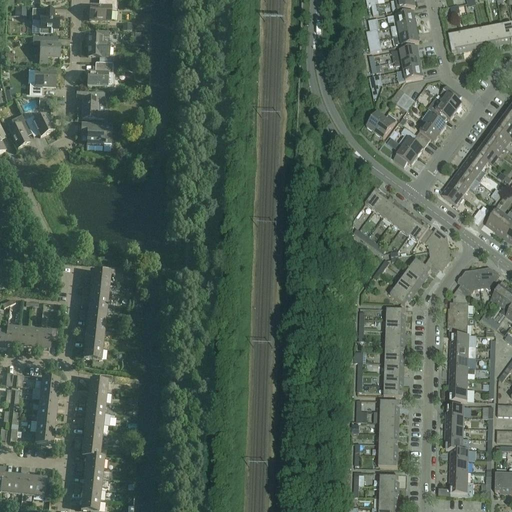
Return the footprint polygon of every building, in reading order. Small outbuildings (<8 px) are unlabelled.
[(411,0),(396,3),(391,4),(393,14),(398,13),(415,10),(413,0),(411,0)] [(90,22),(111,23),(111,13),(116,13),(117,2),(104,1),(104,8),(90,7),(90,22)] [(33,11),(32,23),(40,24),(40,36),(54,37),(54,32),(58,32),(59,18),(54,18),(55,12),(33,11)] [(413,14),(387,20),(388,26),(397,25),(397,28),(415,25),(413,14)] [(417,35),(415,25),(397,28),(390,29),(392,40),(417,35)] [(511,44),(511,25),(501,27),(505,45),(511,44)] [(505,45),(501,27),(491,29),(494,48),(505,45)] [(494,48),(491,29),(480,32),(484,50),(494,48)] [(484,50),(480,32),(469,34),(473,52),(484,50)] [(88,59),(98,59),(109,60),(110,40),(109,40),(109,34),(96,33),(95,39),(89,39),(88,59)] [(473,52),(469,34),(459,36),(462,54),(473,52)] [(419,45),(417,35),(392,40),(395,50),(419,45)] [(462,54),(459,36),(448,38),(451,56),(462,54)] [(47,46),(48,39),(33,39),(33,46),(41,46),(40,66),(47,66),(47,60),(59,60),(60,46),(47,46)] [(419,60),(417,50),(391,55),(393,65),(394,65),(419,60)] [(421,70),(419,60),(394,65),(395,69),(402,68),(403,73),(421,70)] [(115,78),(113,76),(113,66),(97,65),(97,75),(88,75),(87,89),(112,90),(114,88),(115,78)] [(421,70),(403,73),(396,75),(398,85),(423,80),(421,70)] [(30,99),(42,99),(42,89),(56,90),(56,74),(35,73),(35,84),(30,86),(30,99)] [(381,87),(379,78),(369,80),(373,102),(376,101),(381,87)] [(458,103),(461,99),(446,87),(440,96),(445,99),(441,104),(456,115),(462,106),(458,103)] [(396,106),(404,96),(399,92),(391,102),(396,106)] [(105,96),(89,95),(89,101),(83,101),(82,120),(104,121),(105,96)] [(401,110),(409,100),(404,96),(396,106),(401,110)] [(407,114),(414,103),(409,100),(401,110),(407,114)] [(449,123),(456,115),(441,104),(436,100),(427,111),(428,112),(433,115),(432,117),(442,125),(446,120),(449,123)] [(446,128),(442,125),(432,117),(433,115),(428,112),(421,122),(425,126),(440,136),(446,128)] [(511,114),(509,113),(502,121),(511,128),(511,114)] [(374,135),(385,121),(376,115),(366,129),(374,135)] [(383,141),(393,127),(397,122),(389,116),(385,121),(374,135),(383,141)] [(25,135),(30,132),(25,122),(23,117),(12,123),(15,129),(9,132),(18,151),(30,145),(25,135)] [(33,118),(25,122),(30,132),(34,139),(39,137),(41,140),(55,133),(47,117),(35,123),(33,118)] [(511,137),(511,128),(502,121),(496,130),(510,140),(511,137)] [(82,126),(81,142),(87,142),(87,152),(103,153),(111,153),(111,146),(112,127),(82,126)] [(434,145),(440,136),(425,126),(416,139),(426,146),(430,142),(434,145)] [(404,138),(398,146),(402,149),(417,160),(426,146),(416,139),(404,130),(401,135),(404,138)] [(510,140),(496,130),(489,139),(503,149),(510,140)] [(503,149),(489,139),(483,148),(497,158),(503,149)] [(483,148),(477,156),(488,164),(487,165),(490,167),(497,158),(483,148)] [(411,168),(417,160),(402,149),(393,162),(403,170),(407,165),(411,168)] [(477,156),(474,154),(467,163),(481,173),(487,165),(488,164),(477,156)] [(467,163),(461,171),(475,182),(479,185),(485,176),(481,173),(467,163)] [(475,182),(461,171),(455,180),(468,191),(475,182)] [(468,191),(455,180),(448,189),(462,199),(468,191)] [(462,199),(448,189),(442,198),(455,208),(462,199)] [(373,213),(384,198),(376,192),(365,207),(373,213)] [(382,220),(393,205),(384,198),(373,213),(382,220)] [(391,226),(402,211),(393,205),(382,220),(391,226)] [(400,233),(411,218),(402,211),(391,226),(400,233)] [(486,217),(480,213),(479,212),(471,223),(478,228),(486,217)] [(495,233),(505,219),(496,212),(486,226),(495,233)] [(505,219),(495,233),(504,239),(511,228),(511,216),(509,214),(505,219)] [(409,239),(420,224),(411,218),(400,233),(409,239)] [(417,246),(420,242),(428,231),(420,224),(409,239),(417,246)] [(448,251),(446,239),(436,231),(433,234),(428,231),(420,242),(428,248),(429,254),(448,251)] [(14,250),(6,253),(10,260),(17,257),(14,250)] [(442,274),(450,263),(448,251),(429,254),(429,260),(424,268),(430,273),(435,277),(439,272),(442,274)] [(385,271),(389,265),(386,262),(381,268),(385,271)] [(424,282),(430,273),(424,268),(416,262),(409,271),(424,282)] [(381,277),(385,271),(381,268),(377,274),(381,277)] [(93,274),(92,286),(110,287),(111,276),(114,277),(115,271),(103,269),(102,275),(93,274)] [(497,282),(500,278),(489,270),(477,272),(480,292),(486,291),(494,297),(502,286),(497,282)] [(417,291),(424,282),(409,271),(403,280),(417,291)] [(480,292),(477,272),(465,274),(457,285),(460,287),(457,292),(468,301),(474,293),(480,292)] [(411,299),(417,291),(403,280),(396,289),(411,299)] [(108,298),(110,287),(92,286),(91,296),(108,298)] [(500,307),(511,292),(502,286),(494,297),(491,301),(500,307)] [(405,308),(411,299),(396,289),(390,297),(405,308)] [(468,308),(468,306),(468,301),(457,292),(453,297),(453,305),(450,305),(449,316),(448,316),(447,327),(449,327),(457,327),(458,317),(468,317),(468,315),(473,316),(473,308),(468,308)] [(511,293),(511,292),(500,307),(504,311),(508,314),(509,314),(511,309),(511,293)] [(107,309),(108,298),(91,296),(89,307),(107,309)] [(106,320),(107,309),(89,307),(88,318),(106,320)] [(404,323),(405,312),(386,312),(386,322),(404,323)] [(486,325),(489,320),(484,316),(481,321),(486,325)] [(467,338),(468,320),(468,317),(458,317),(457,327),(449,327),(449,338),(451,338),(467,338)] [(105,330),(106,320),(88,318),(87,329),(105,330)] [(495,324),(489,320),(486,325),(491,328),(495,324)] [(404,334),(404,323),(386,322),(385,333),(404,334)] [(500,328),(495,324),(491,328),(496,332),(500,328)] [(104,341),(105,330),(87,329),(86,339),(104,341)] [(0,351),(6,352),(8,330),(7,334),(0,333),(0,351)] [(17,349),(19,331),(8,330),(6,352),(7,348),(17,349)] [(28,350),(30,332),(19,331),(17,349),(28,350)] [(51,334),(40,333),(39,351),(50,352),(51,343),(57,343),(58,332),(52,331),(51,334)] [(39,351),(40,333),(30,332),(28,350),(39,351)] [(404,345),(404,334),(385,333),(385,344),(404,345)] [(469,338),(467,338),(451,338),(451,349),(468,350),(475,350),(476,339),(469,338)] [(103,352),(104,341),(86,339),(85,350),(103,352)] [(403,356),(404,345),(385,344),(385,355),(403,356)] [(475,350),(468,350),(451,349),(451,360),(475,361),(475,350)] [(101,363),(103,352),(85,350),(84,361),(93,362),(92,368),(104,369),(105,363),(101,363)] [(354,355),(354,365),(358,365),(362,365),(363,355),(354,355)] [(403,367),(403,356),(385,355),(384,366),(403,367)] [(451,360),(450,371),(467,371),(474,371),(475,361),(451,360)] [(402,378),(403,367),(384,366),(384,377),(402,378)] [(474,371),(467,371),(450,371),(450,381),(467,382),(467,377),(474,377),(474,371)] [(90,382),(89,393),(107,395),(108,384),(112,385),(112,378),(100,377),(100,383),(90,382)] [(402,388),(402,378),(384,377),(384,388),(402,388)] [(42,381),(41,392),(59,394),(60,383),(42,381)] [(467,393),(467,382),(450,381),(450,392),(467,393)] [(402,399),(402,388),(384,388),(383,399),(402,399)] [(58,405),(59,394),(41,392),(40,403),(58,405)] [(450,392),(449,403),(466,404),(473,404),(473,393),(467,393),(450,392)] [(106,406),(107,395),(89,393),(88,404),(106,406)] [(56,415),(58,405),(40,403),(39,413),(56,415)] [(105,417),(106,406),(88,404),(87,415),(105,417)] [(398,415),(399,404),(380,404),(380,414),(398,415)] [(463,420),(464,409),(447,408),(446,420),(463,420)] [(55,426),(56,415),(39,413),(37,424),(55,426)] [(398,426),(398,415),(380,414),(379,425),(398,426)] [(103,428),(105,417),(87,415),(85,426),(103,428)] [(463,431),(463,420),(446,420),(446,430),(463,431)] [(54,437),(55,426),(37,424),(36,435),(54,437)] [(397,437),(398,426),(379,425),(379,436),(397,437)] [(102,438),(103,428),(85,426),(84,436),(102,438)] [(463,442),(463,431),(446,430),(446,441),(463,442)] [(53,448),(54,437),(36,435),(35,446),(53,448)] [(101,449),(102,438),(84,436),(83,447),(101,449)] [(397,448),(397,437),(379,436),(379,447),(397,448)] [(469,442),(463,442),(446,441),(445,452),(451,453),(451,452),(468,453),(469,442)] [(100,460),(101,449),(83,447),(82,458),(105,461),(105,460),(100,460)] [(397,459),(397,448),(379,447),(378,458),(397,459)] [(468,464),(468,453),(451,452),(451,453),(451,463),(468,464)] [(104,471),(105,461),(82,458),(82,459),(87,459),(86,469),(104,471)] [(396,470),(397,459),(378,458),(378,469),(396,470)] [(468,475),(468,464),(451,463),(451,474),(468,475)] [(102,482),(104,471),(86,469),(84,480),(102,482)] [(12,496),(14,478),(4,477),(4,472),(1,495),(12,496)] [(467,485),(468,475),(451,474),(450,485),(467,485)] [(505,495),(506,477),(495,476),(494,495),(505,495)] [(23,497),(25,479),(14,478),(12,496),(23,497)] [(363,478),(354,478),(354,485),(358,485),(358,489),(363,489),(363,478)] [(33,498),(35,480),(25,479),(23,497),(33,498)] [(380,479),(379,489),(398,490),(398,479),(380,479)] [(47,481),(35,480),(33,498),(44,499),(44,503),(50,504),(51,492),(45,491),(47,481)] [(101,493),(102,482),(84,480),(83,491),(101,493)] [(474,486),(467,485),(450,485),(450,499),(473,500),(474,486)] [(397,501),(398,490),(379,489),(379,500),(397,501)] [(100,503),(101,493),(83,491),(82,501),(100,503)] [(397,511),(397,501),(379,500),(378,511),(397,511)] [(99,511),(100,503),(82,501),(80,511),(99,511)]
